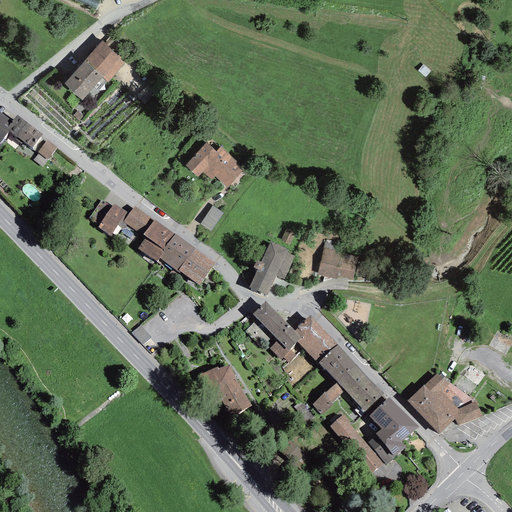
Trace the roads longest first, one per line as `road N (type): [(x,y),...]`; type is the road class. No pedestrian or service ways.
road 1 (residential): [(464,472),(312,311),(243,289),(208,251),(0,98)]
road 2 (secondary): [(279,511),(0,216)]
road 3 (track): [(511,217),(466,272),(438,288),(350,286)]
